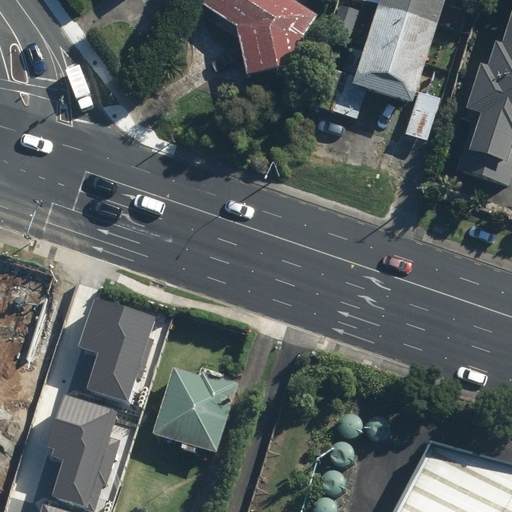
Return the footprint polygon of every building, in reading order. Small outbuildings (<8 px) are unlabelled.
[(325,19),(293,0),(216,0),(212,8),(249,31),(255,74),(317,66),(313,38),(325,19)] [(456,0),(390,0),(360,90),(421,110),(456,0)] [(465,173),(511,188),(511,45),(510,52),(505,47),(465,173)] [(441,123),(413,115),(407,139),(434,147),(441,123)] [(98,355),(88,388),(126,400),(152,320),(95,301),(79,349),(98,355)] [(57,328),(18,317),(15,330),(0,325),(0,376),(40,388),(57,328)] [(200,456),(202,448),(224,454),(243,386),(176,368),(158,435),(186,443),(183,452),(200,456)] [(65,459),(52,499),(93,511),(97,511),(120,443),(108,439),(117,411),(66,395),(47,454),(65,459)] [(342,435),(344,437),(348,439),(351,440),(355,440),(358,438),(361,436),(363,433),(363,429),(363,425),(361,422),(358,420),(355,418),(351,417),(347,418),(344,420),(342,424),(341,427),(341,431),(342,435)] [(370,437),(373,439),(376,441),(380,442),(383,442),(387,440),(389,438),(391,435),(392,431),(391,427),(389,424),(387,422),(384,420),(380,419),(376,420),(372,423),(370,426),(369,429),(369,433),(370,437)] [(334,461),(336,464),(340,466),(343,466),(347,466),(350,465),(353,462),(355,459),(355,455),(355,452),(353,448),(350,446),(347,444),(343,444),(339,445),(336,447),(334,450),(333,454),(333,458),(334,461)] [(511,511),(511,464),(437,445),(401,511),(511,511)] [(55,462),(35,455),(23,488),(44,495),(55,462)] [(15,468),(0,464),(0,507),(6,509),(15,468)] [(324,490),(327,493),(330,495),(333,496),(337,495),(340,494),(343,491),(345,488),(345,484),(345,481),(343,478),(341,475),(337,473),(333,473),(330,474),(326,476),(324,479),(323,483),(323,487),(324,490)] [(338,511),(338,509),(337,506),(334,503),(331,502),(327,501),(323,502),(320,504),(317,507),(316,511),(338,511)]
